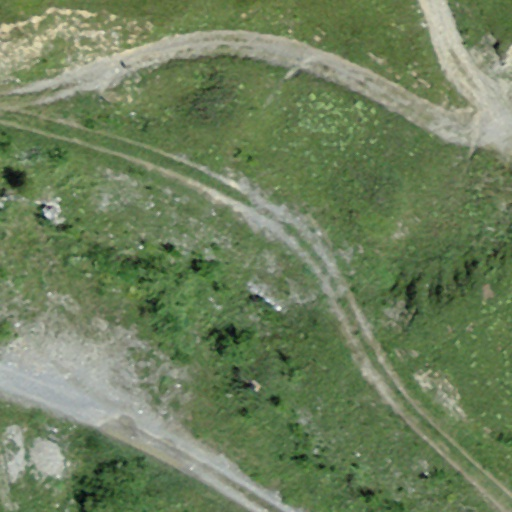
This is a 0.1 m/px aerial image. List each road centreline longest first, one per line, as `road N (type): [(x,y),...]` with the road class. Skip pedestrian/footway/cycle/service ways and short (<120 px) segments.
road 1 (track): [(0,112),(196,179),(303,241),(373,365),(425,428),(511,508)]
road 2 (track): [(31,123),(126,58),(235,43),(345,72),(452,131),(485,138),(493,130),(488,108),(430,0)]
road 3 (track): [(248,511),(113,417),(0,381)]
